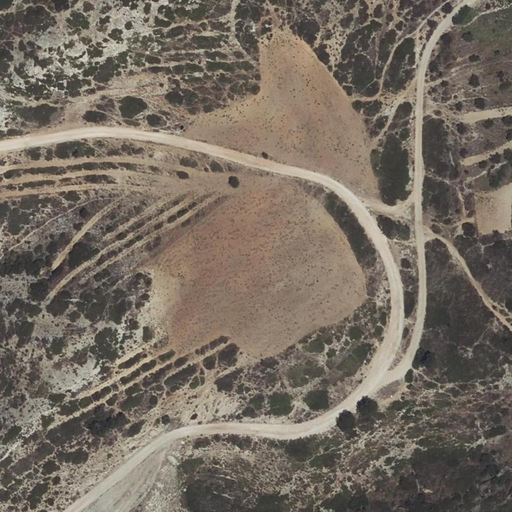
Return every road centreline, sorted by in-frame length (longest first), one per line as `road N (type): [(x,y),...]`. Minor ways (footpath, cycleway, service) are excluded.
road 1 (track): [(68,511),(179,434),(295,429),(364,395),(397,319),(393,274),(355,204),(325,178),(117,130),(0,145)]
road 2 (track): [(364,395),(408,364),(417,339),(420,81),(441,23),(468,0)]
